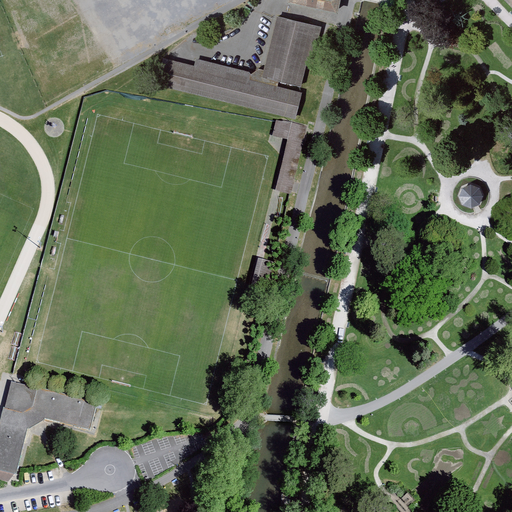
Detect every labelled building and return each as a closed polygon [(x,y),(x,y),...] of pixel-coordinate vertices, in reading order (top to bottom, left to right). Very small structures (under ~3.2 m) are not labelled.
[(332,11),(334,0),(290,0),(291,1),(332,11)] [(281,83),(282,78),(303,82),(310,50),(316,51),(322,24),(288,17),(276,14),(263,73),(262,80),(281,83)] [(196,56),(194,63),(161,56),(155,84),(297,115),(302,88),(281,83),(262,80),(247,76),(249,67),(196,56)] [(284,140),(273,190),(290,194),(305,127),(276,122),(272,137),(284,140)] [(462,206),(465,209),(470,212),(475,213),(480,212),(485,209),(489,205),(491,200),(491,194),(489,189),(486,184),(481,181),(476,180),(471,181),(466,183),(462,187),(460,191),(459,196),(459,201),(462,206)] [(274,261),(256,257),(245,305),(263,309),(274,261)] [(18,473),(26,435),(36,428),(47,421),(93,431),(99,403),(9,385),(0,418),(0,469),(13,472),(18,473)]
